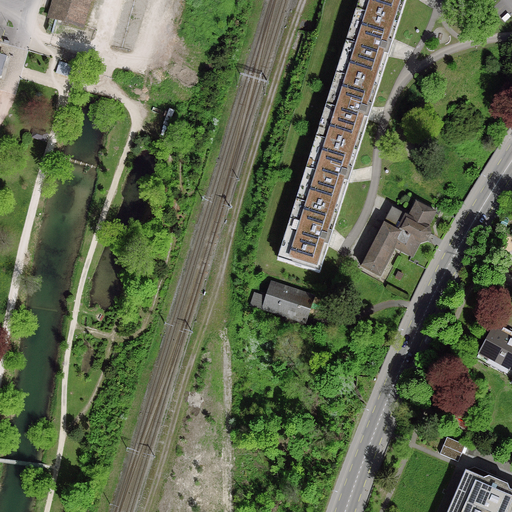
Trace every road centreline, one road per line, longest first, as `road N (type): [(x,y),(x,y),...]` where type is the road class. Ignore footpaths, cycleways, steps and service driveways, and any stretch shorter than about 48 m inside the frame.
road 1 (track): [(46,511),(81,286),(137,117),(133,103),(110,93),(66,87)]
road 2 (track): [(63,433),(99,385),(155,237),(178,146),(135,126)]
road 3 (track): [(0,360),(66,87),(12,68)]
road 4 (primary): [(345,511),(455,255)]
road 5 (unknown): [(462,43),(405,181)]
